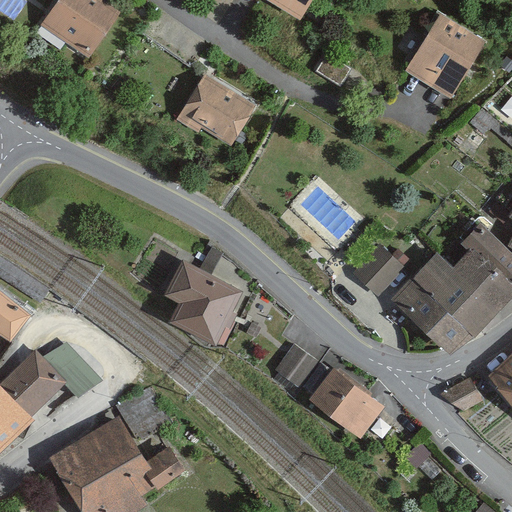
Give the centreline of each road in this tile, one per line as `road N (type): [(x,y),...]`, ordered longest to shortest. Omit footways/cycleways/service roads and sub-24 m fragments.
road 1 (residential): [(13,134),(213,228),(409,392)]
road 2 (residential): [(164,0),(307,96)]
road 3 (residential): [(409,392),(511,491)]
road 4 (residential): [(511,328),(409,392)]
